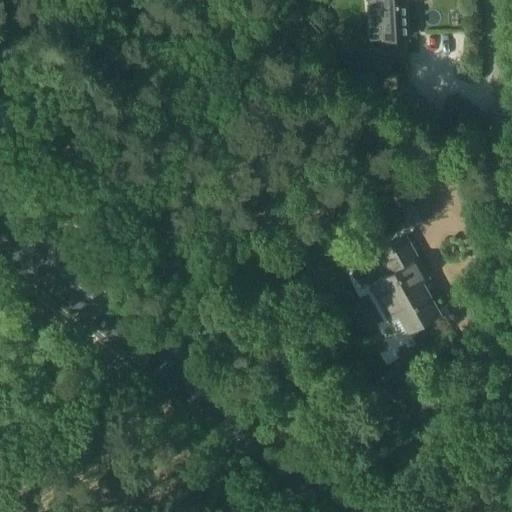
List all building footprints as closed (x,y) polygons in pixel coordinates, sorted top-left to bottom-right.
[(367,0),(368,0),(371,0),(380,0),(383,37),(408,36),(405,0),(367,0)] [(371,0),(368,0),(369,38),(383,37),(380,0),(371,0)] [(403,79),(388,97),(426,131),(442,113),(403,79)] [(421,176),(435,203),(452,194),(438,167),(421,176)] [(435,211),(419,181),(393,195),(409,227),(435,211)] [(389,271),(369,282),(396,332),(407,326),(408,328),(438,312),(420,279),(428,275),(406,235),(377,250),(389,271)]
